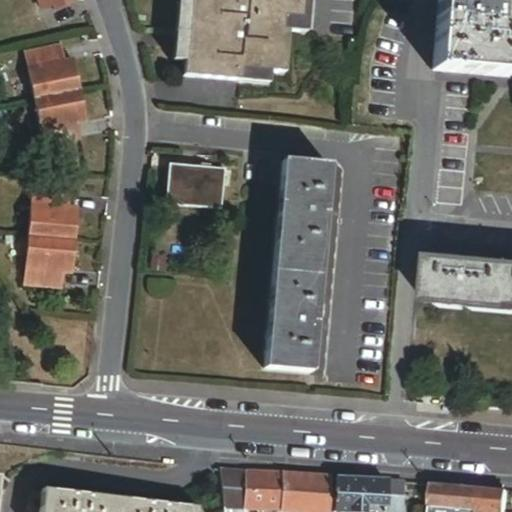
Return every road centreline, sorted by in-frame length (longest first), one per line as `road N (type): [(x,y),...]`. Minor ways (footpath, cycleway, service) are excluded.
road 1 (residential): [(107,0),(136,127),(107,419)]
road 2 (tertiary): [(511,453),(107,419)]
road 3 (unknown): [(209,428),(202,458),(181,483),(35,477),(16,511)]
